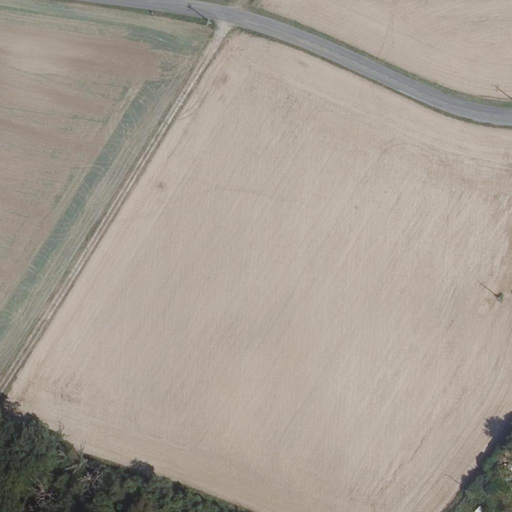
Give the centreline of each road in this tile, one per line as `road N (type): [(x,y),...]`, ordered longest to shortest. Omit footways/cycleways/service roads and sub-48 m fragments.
road 1 (track): [(0,382),(247,0)]
road 2 (primary): [(132,0),(233,15),(451,106),(511,118)]
